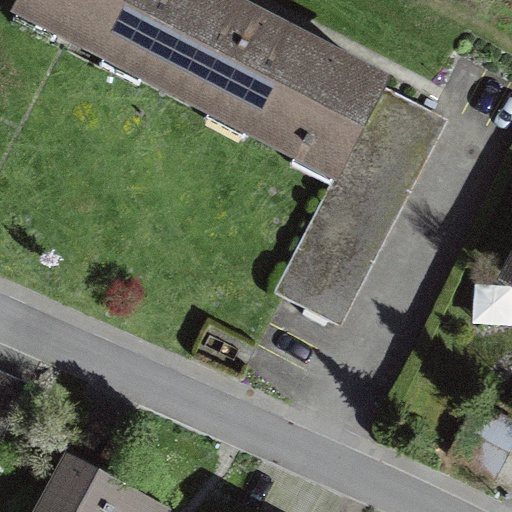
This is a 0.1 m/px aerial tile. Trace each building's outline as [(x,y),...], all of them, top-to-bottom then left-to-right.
[(21,0),(16,10),(21,10),(105,58),(107,55),(143,74),(142,77),(176,96),(224,4),(216,0),(21,0)] [(176,96),(211,113),(212,111),(296,158),(298,156),(335,175),(338,177),(384,87),(313,50),(315,48),(224,4),(176,96)] [(384,87),(338,177),(335,175),(274,293),(331,323),(439,116),(384,87)] [(0,361),(0,447),(34,378),(0,361)] [(151,511),(154,507),(63,459),(34,511),(151,511)]
